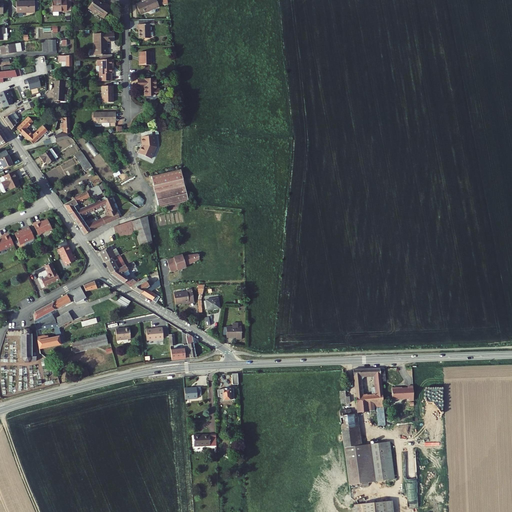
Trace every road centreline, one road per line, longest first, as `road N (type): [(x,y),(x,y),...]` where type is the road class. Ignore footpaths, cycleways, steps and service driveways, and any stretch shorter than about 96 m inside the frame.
road 1 (tertiary): [(240,364),(511,354)]
road 2 (tertiary): [(0,411),(140,373),(214,365)]
road 3 (unknown): [(81,241),(144,207),(130,138)]
road 4 (residential): [(218,345),(101,269)]
road 5 (residential): [(127,124),(125,0)]
road 6 (residential): [(101,269),(0,331)]
